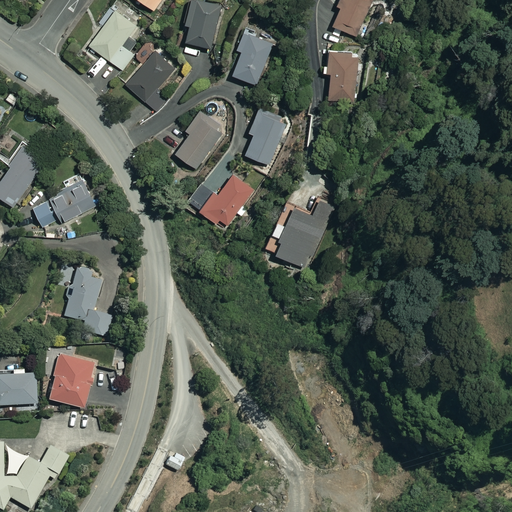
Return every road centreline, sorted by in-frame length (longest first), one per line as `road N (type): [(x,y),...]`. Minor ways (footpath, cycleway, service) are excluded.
road 1 (tertiary): [(96,511),(136,426),(157,285),(139,193),(113,143)]
road 2 (residential): [(113,143),(189,99),(223,91),(242,119),(240,134)]
road 3 (tertiary): [(113,143),(28,59)]
